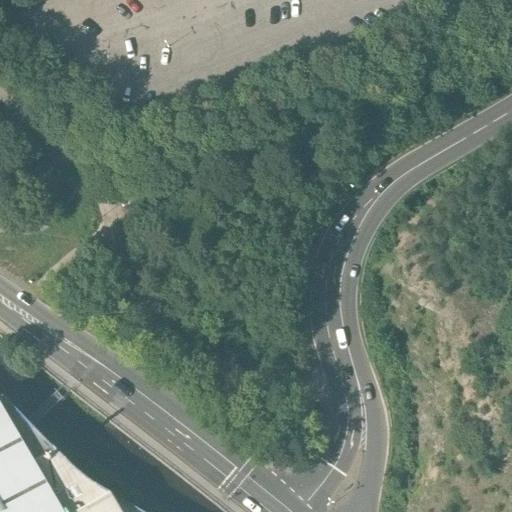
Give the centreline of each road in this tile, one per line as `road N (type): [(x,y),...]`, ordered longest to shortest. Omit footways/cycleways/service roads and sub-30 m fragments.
road 1 (residential): [(0,83),(86,167),(111,216),(122,275),(181,342),(359,408)]
road 2 (track): [(111,216),(511,54)]
road 3 (secondary): [(511,108),(382,191),(350,229),(334,285),(359,408)]
road 4 (secondary): [(276,511),(0,299)]
road 5 (unknown): [(75,0),(74,29),(97,52),(223,0)]
